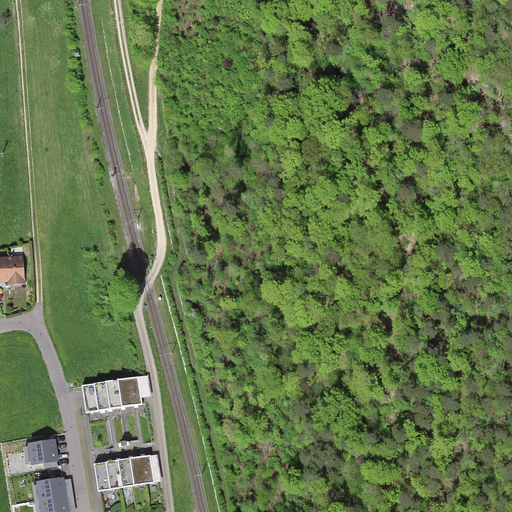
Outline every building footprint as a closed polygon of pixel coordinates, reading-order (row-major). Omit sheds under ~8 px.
[(24,256),(0,256),(0,281),(9,281),(9,284),(25,283),(24,256)] [(148,375),(139,376),(142,398),(151,396),(148,375)] [(139,376),(82,385),(86,413),(143,405),(142,398),(139,376)] [(59,461),(56,439),(28,443),(28,447),(31,462),(31,465),(43,463),(57,461),(59,461)] [(151,455),(94,463),(98,492),(155,483),(155,481),(151,456),(151,455)] [(157,455),(151,456),(155,481),(161,481),(157,455)] [(64,477),(36,481),(37,485),(32,485),(35,501),(67,496),(65,480),(64,477)] [(71,479),(65,480),(67,496),(74,495),(71,479)] [(76,511),(74,495),(67,496),(70,511),(76,511)] [(69,511),(70,511),(67,496),(35,501),(36,511),(69,511)]
